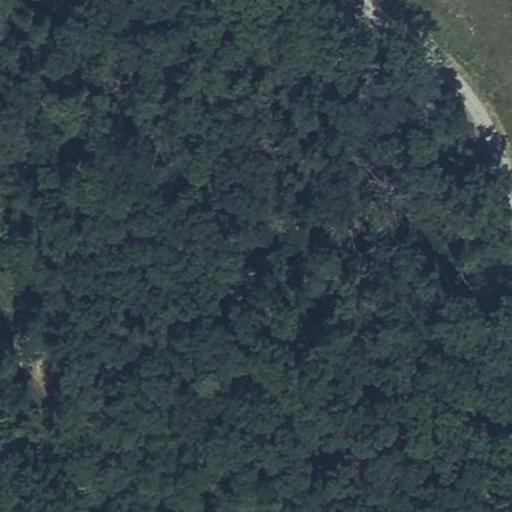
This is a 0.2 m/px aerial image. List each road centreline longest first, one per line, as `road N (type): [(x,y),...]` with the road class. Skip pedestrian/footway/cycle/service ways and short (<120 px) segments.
road 1 (track): [(236,511),(184,488),(83,419),(0,395)]
road 2 (track): [(511,182),(464,89),(427,43),(369,0)]
